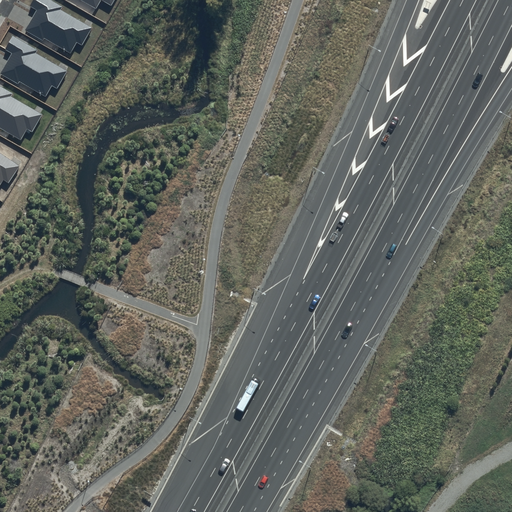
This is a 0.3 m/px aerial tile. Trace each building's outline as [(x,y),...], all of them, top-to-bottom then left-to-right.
[(62,8),(48,0),(32,0),(29,7),(36,11),(24,31),(43,42),(45,38),(70,53),(77,42),(82,45),(92,28),(60,10),(62,8)] [(80,0),(96,9),(100,0),(101,0),(111,5),(114,0),(80,0)] [(37,51),(12,36),(4,50),(11,54),(0,73),(0,74),(18,85),(20,81),(46,96),(52,85),(57,88),(67,71),(36,53),(37,51)] [(12,93),(0,86),(0,126),(21,139),(27,128),(32,131),(42,114),(11,96),(12,93)] [(0,184),(3,179),(8,182),(19,166),(0,153),(0,184)]
